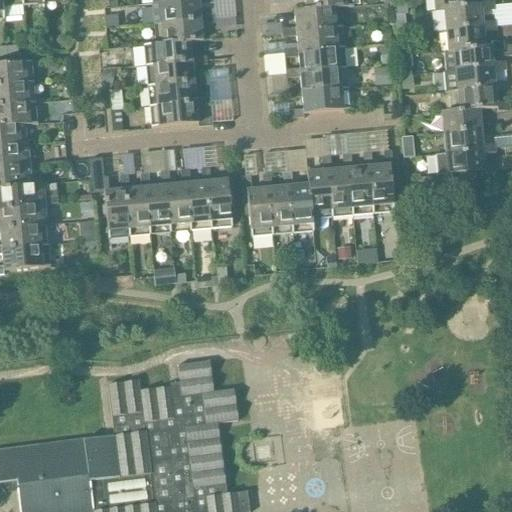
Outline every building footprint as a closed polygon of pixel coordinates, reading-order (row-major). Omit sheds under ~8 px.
[(2,0),(3,9),(4,9),(23,7),(22,0),(2,0)] [(213,0),(199,0),(153,5),(154,25),(201,20),(200,18),(199,6),(213,5),(213,0)] [(305,0),(306,12),(341,9),(341,10),(352,9),(351,0),(305,0)] [(482,9),(482,5),(481,0),(432,0),(434,13),(445,12),(445,13),(482,9)] [(484,29),(484,25),(482,14),(494,12),(493,3),(482,5),(482,9),(445,13),(447,33),(484,29)] [(342,29),(341,10),(341,9),(306,12),(295,13),(296,29),(282,30),(283,39),(297,38),(297,33),(342,29)] [(201,20),(154,25),(156,46),(191,43),(191,45),(203,44),(202,26),(215,25),(215,17),(200,18),(201,20)] [(485,49),(484,34),(497,33),(496,24),(484,25),(484,29),(447,33),(449,53),(455,53),(455,52),(485,49)] [(344,50),(342,29),(297,33),(297,38),(298,50),(284,51),(285,60),(299,58),(299,54),(344,50)] [(191,43),(156,46),(145,47),(147,68),(193,64),(194,68),(207,66),(206,58),(193,59),(191,45),(191,43)] [(449,53),(443,53),(445,73),(457,72),(457,73),(493,69),(493,65),(492,54),(501,53),(502,58),(511,57),(511,46),(503,48),(502,44),(490,45),(491,48),(485,49),(455,52),(455,53),(449,53)] [(300,74),(346,70),(344,50),(299,54),(299,58),(300,70),(286,72),(287,80),(301,79),(300,74)] [(0,88),(35,85),(33,64),(0,66),(0,88)] [(147,68),(149,88),(195,84),(196,89),(209,87),(208,79),(195,80),(194,68),(193,64),(147,68)] [(495,89),(495,85),(494,74),(505,73),(504,64),(493,65),(493,69),(457,73),(457,72),(443,73),(446,94),(450,94),(449,94),(495,89)] [(302,94),(348,90),(346,70),(300,74),(301,79),(302,90),(287,92),(288,100),(303,99),(302,94)] [(195,84),(149,88),(150,109),(197,104),(198,109),(211,108),(210,99),(197,100),(196,89),(195,84)] [(497,110),(497,105),(495,94),(507,93),(506,84),(495,85),(495,89),(449,94),(450,94),(451,113),(451,114),(479,111),(479,112),(497,110)] [(0,108),(37,106),(35,85),(0,88),(0,108)] [(350,112),(348,90),(302,94),(303,99),(304,111),(289,112),(290,121),(305,120),(304,116),(350,112)] [(197,104),(150,109),(150,110),(143,110),(145,125),(152,124),(152,130),(198,126),(199,130),(213,128),(212,124),(212,119),(210,119),(199,120),(198,109),(197,104)] [(510,104),(497,105),(497,110),(497,114),(510,113),(510,108),(510,104)] [(0,129),(26,127),(26,128),(38,126),(37,106),(0,108),(0,129)] [(481,131),(479,112),(479,111),(451,114),(451,113),(442,114),(444,135),(481,131)] [(121,113),(111,114),(112,134),(123,133),(121,113)] [(0,149),(28,147),(26,128),(26,127),(0,129),(0,149)] [(482,148),(481,131),(444,135),(446,155),(483,152),(483,156),(495,155),(495,147),(482,148)] [(335,155),(334,139),(306,140),(306,151),(266,153),(267,171),(306,170),(305,156),(335,155)] [(0,170),(29,168),(28,147),(0,149),(0,170)] [(446,155),(446,156),(435,157),(437,178),(484,173),(485,177),(498,176),(497,167),(484,168),(483,156),(483,152),(446,155)] [(385,168),(372,169),(369,169),(373,217),(394,215),(390,167),(394,167),(392,153),(383,154),(385,168)] [(348,171),(353,218),(373,217),(369,169),(372,169),(371,155),(363,156),(364,169),(353,170),(348,171)] [(328,173),(333,220),(353,218),(348,171),(353,170),(352,157),(342,158),(344,172),(332,173),(328,173)] [(312,222),(333,220),(328,173),(332,173),(331,159),(322,160),(323,174),(307,175),(308,186),(309,186),(312,222)] [(102,161),(89,163),(92,196),(100,195),(104,195),(109,242),(130,240),(125,192),(121,193),(109,194),(108,180),(104,180),(102,161)] [(31,188),(29,168),(0,170),(0,190),(31,188)] [(201,170),(203,185),(206,184),(211,232),(232,230),(227,182),(211,184),(210,169),(201,170)] [(190,226),(191,234),(211,232),(206,184),(203,185),(190,186),(189,172),(181,172),(182,186),(186,186),(190,226)] [(169,173),(161,174),(162,189),(166,188),(170,236),(177,235),(177,227),(190,226),(186,186),(182,186),(170,187),(169,173)] [(314,233),(312,222),(309,186),(308,186),(293,188),(291,173),(282,174),(284,188),(288,188),(293,235),(314,233)] [(272,237),(293,235),(288,188),(284,188),(272,189),(271,175),(262,176),(263,190),(268,190),(272,237)] [(150,238),(170,236),(166,188),(162,189),(150,190),(149,176),(140,176),(142,190),(146,190),(149,230),(150,238)] [(268,190),(263,190),(252,192),(250,177),(242,178),(243,193),(247,193),(251,239),(272,237),(268,190)] [(129,178),(120,178),(121,193),(125,192),(130,240),(137,239),(136,231),(149,230),(146,190),(142,190),(130,192),(129,178)] [(0,211),(45,207),(43,187),(31,188),(0,190),(0,211)] [(0,237),(0,236),(0,231),(47,228),(45,207),(0,211),(0,237)] [(0,256),(2,256),(2,252),(49,248),(47,228),(0,231),(0,236),(0,237),(1,249),(0,248),(0,256)] [(2,252),(2,256),(3,268),(0,268),(0,277),(4,277),(4,274),(51,269),(49,248),(2,252)] [(174,274),(154,276),(155,288),(175,287),(174,274)] [(216,279),(195,281),(196,290),(217,288),(216,279)] [(213,393),(208,363),(177,367),(179,384),(169,386),(169,389),(139,393),(138,383),(108,387),(115,438),(0,453),(0,485),(15,484),(18,511),(248,511),(246,494),(226,496),(216,425),(237,423),(233,391),(213,393)]
